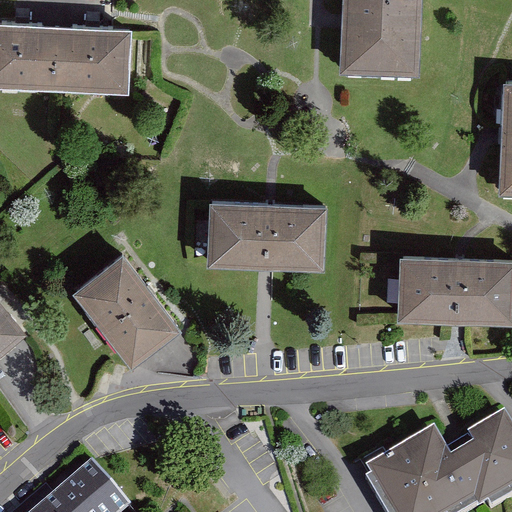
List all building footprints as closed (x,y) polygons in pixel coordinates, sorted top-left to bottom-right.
[(421,0),(343,0),(341,71),(419,75),(421,0)] [(131,28),(0,22),(0,83),(128,89),(131,28)] [(511,82),(505,82),(500,193),(511,193),(511,82)] [(326,207),(212,202),(209,264),(323,270),(326,207)] [(124,256),(76,293),(132,367),(180,331),(124,256)] [(511,261),(401,258),(399,319),(511,323),(511,261)] [(0,299),(0,355),(27,333),(0,299)] [(447,426),(383,464),(412,511),(458,511),(489,494),(495,504),(511,493),(511,409),(458,443),(447,426)] [(37,511),(120,511),(131,503),(95,462),(37,511)]
